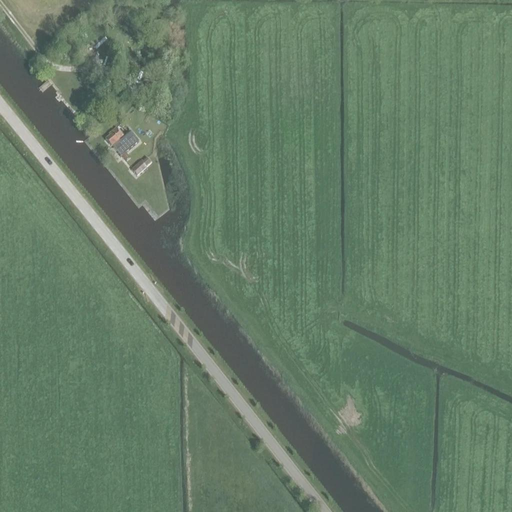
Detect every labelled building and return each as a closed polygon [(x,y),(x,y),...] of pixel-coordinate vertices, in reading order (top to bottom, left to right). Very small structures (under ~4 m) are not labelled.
[(58,72),(53,78),(69,93),(74,87),(58,72)] [(138,143),(130,132),(124,137),(117,128),(109,135),(110,136),(105,140),(119,158),(138,143)] [(123,162),(129,169),(136,164),(130,157),(123,162)] [(142,162),(140,163),(130,171),(136,177),(151,165),(146,159),(142,162)] [(138,183),(133,187),(141,196),(145,193),(138,183)]
